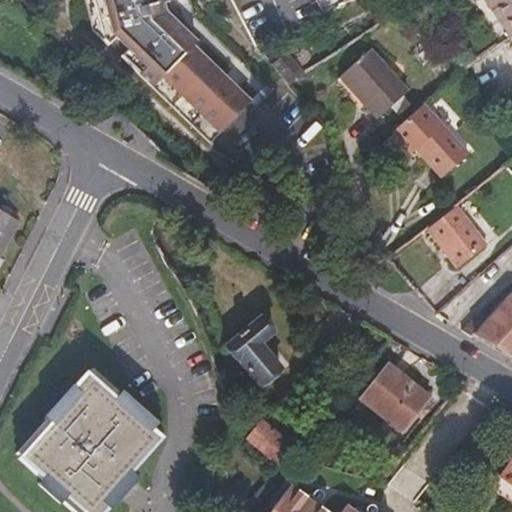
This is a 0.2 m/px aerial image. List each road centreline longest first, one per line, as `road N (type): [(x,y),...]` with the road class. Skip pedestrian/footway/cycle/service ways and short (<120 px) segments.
road 1 (tertiary): [(109,151),(511,383)]
road 2 (residential): [(109,151),(0,361)]
road 3 (tertiary): [(0,92),(109,151)]
